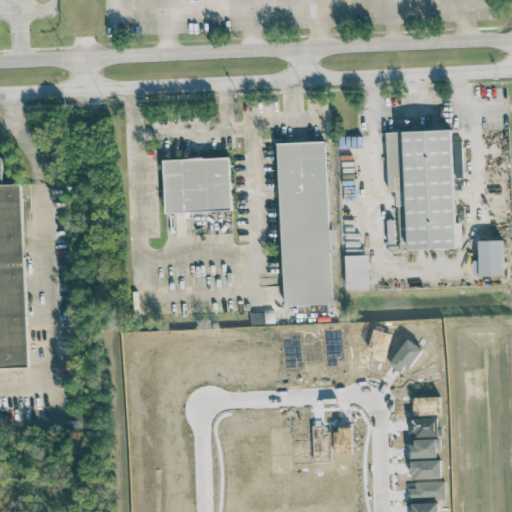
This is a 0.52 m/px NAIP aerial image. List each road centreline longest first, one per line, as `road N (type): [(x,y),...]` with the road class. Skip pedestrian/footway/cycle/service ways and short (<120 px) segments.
road 1 (secondary): [(511,42),(0,64)]
road 2 (secondary): [(0,96),(511,74)]
road 3 (residential): [(379,511),(376,417),(359,400),(205,410),(203,511)]
